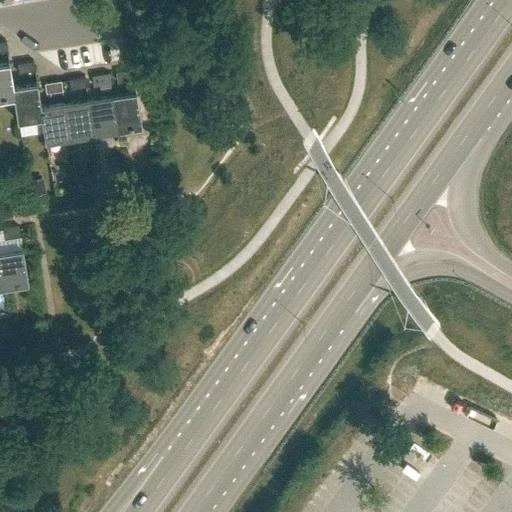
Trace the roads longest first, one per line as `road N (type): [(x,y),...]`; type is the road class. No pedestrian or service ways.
road 1 (primary): [(511,0),(173,464)]
road 2 (primary): [(196,511),(342,311)]
road 3 (primary): [(342,311),(471,133)]
road 4 (primary): [(342,311),(383,276),(434,262),(511,299)]
road 5 (primary): [(511,272),(469,237),(459,211),(457,178),(471,133)]
